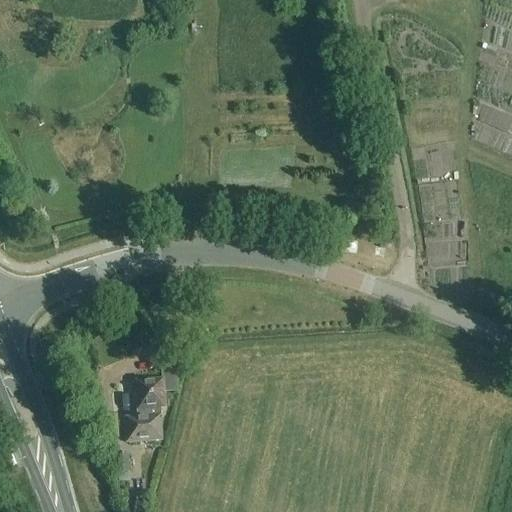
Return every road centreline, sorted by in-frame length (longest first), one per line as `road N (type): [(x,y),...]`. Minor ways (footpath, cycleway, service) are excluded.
road 1 (tertiary): [(511,341),(284,258),(213,251),(126,261),(0,308)]
road 2 (track): [(405,298),(409,243),(356,0)]
road 3 (primary): [(65,511),(0,321)]
road 4 (primary): [(0,395),(51,511)]
